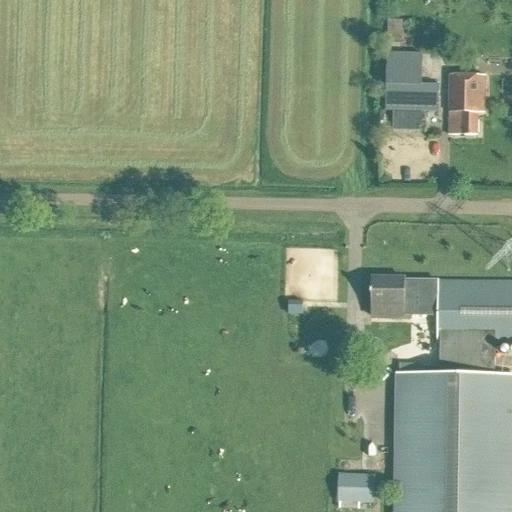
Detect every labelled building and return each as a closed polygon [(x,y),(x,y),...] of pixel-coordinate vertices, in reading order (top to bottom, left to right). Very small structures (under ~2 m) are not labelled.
[(387,21),(387,45),(402,45),(403,21),(387,21)] [(420,86),(421,56),(386,55),(385,114),(437,115),(437,87),(420,86)] [(450,76),(449,136),(477,137),(478,114),(485,114),(486,77),(450,76)] [(511,345),(511,283),(405,282),(404,279),(373,279),(373,317),(441,319),(441,345),(440,376),(396,375),(393,511),(511,511),(511,376),(495,376),(495,345),(511,345)] [(338,477),(338,506),(373,507),(374,478),(338,477)]
